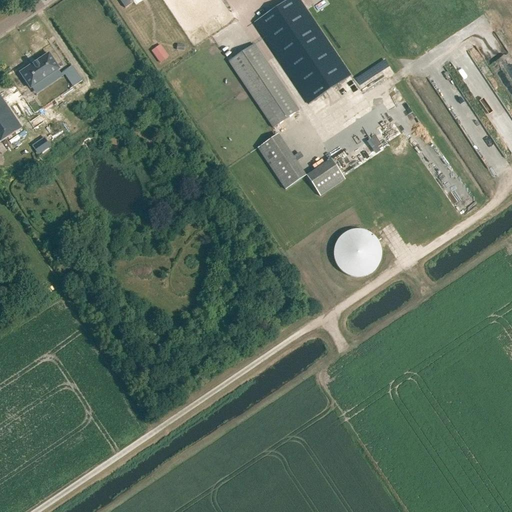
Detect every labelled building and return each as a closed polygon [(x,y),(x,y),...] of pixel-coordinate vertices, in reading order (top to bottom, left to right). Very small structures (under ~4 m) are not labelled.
[(119,0),(125,9),(134,3),(131,0),(119,0)] [(309,104),(350,76),(298,0),(288,0),(254,23),(309,104)] [(160,45),(151,51),(160,64),(169,57),(160,45)] [(273,129),(299,111),(254,45),(228,62),(273,129)] [(30,88),(30,89),(31,88),(58,70),(59,70),(58,69),(49,55),(49,54),(48,55),(37,62),(31,66),(32,66),(21,73),(20,74),(21,75),(21,74),(30,88)] [(384,58),(354,77),(363,92),(393,73),(384,58)] [(0,142),(21,128),(0,96),(0,142)] [(255,146),(281,189),(302,176),(276,133),(255,146)] [(44,137),(31,146),(38,156),(51,147),(44,137)] [(302,175),(318,197),(343,180),(327,158),(302,175)] [(353,278),(355,278),(357,278),(360,278),(362,278),(364,277),(366,277),(368,276),(369,275),(371,274),(373,272),(374,271),(376,269),(377,268),(378,266),(379,264),(380,262),(381,260),(381,258),(381,256),(381,254),(381,252),(381,250),(381,248),(380,246),(379,244),(378,242),(377,240),(376,239),(374,237),(373,236),(371,234),(369,233),(368,232),(366,232),(364,231),(362,230),(360,230),(357,230),(355,230),(353,230),(351,231),(349,232),(347,232),(345,233),(344,234),(342,236),(340,237),(339,239),(338,240),(337,242),(336,244),(335,246),(334,248),(334,250),(333,252),(333,254),(333,256),(334,258),(334,260),(335,262),(336,264),(337,266),(338,268),(339,269),(340,271),(342,272),(344,274),(345,275),(347,276),(349,277),(351,277),(353,278)]
